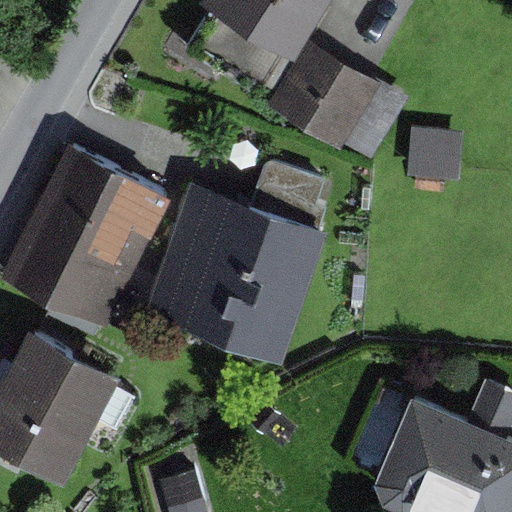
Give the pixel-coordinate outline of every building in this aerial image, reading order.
[(215,0),(301,51),(331,0),(215,0)] [(318,33),(277,101),(349,144),(352,138),(380,155),(418,91),(355,54),(318,33)] [(473,127),(420,123),(417,173),(470,176),(473,127)] [(75,140),(10,272),(115,323),(180,191),(75,140)] [(260,198),(197,178),(154,312),(291,357),(334,225),(318,220),(333,175),(274,156),(268,176),(260,198)] [(0,385),(0,438),(70,475),(126,370),(35,322),(1,386),(0,385)] [(476,415),(417,391),(382,476),(390,500),(417,511),(420,503),(441,511),(511,511),(511,382),(492,375),(476,415)] [(217,511),(207,459),(168,467),(176,511),(217,511)]
